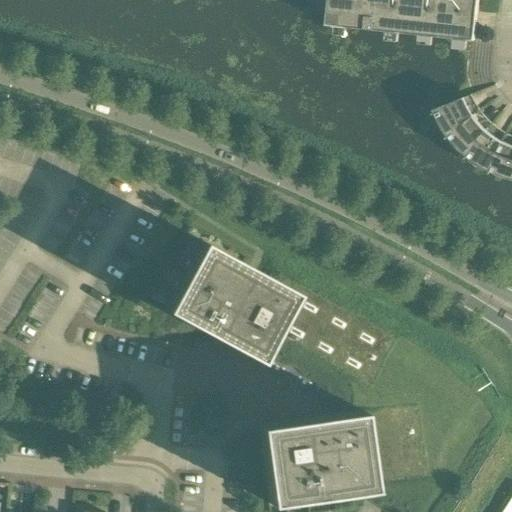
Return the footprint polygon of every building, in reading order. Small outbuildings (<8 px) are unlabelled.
[(477,0),(328,0),(326,25),(473,40),(477,0)] [(468,107),(464,98),(434,109),(440,122),(448,134),(475,114),(473,115),(468,107)] [(465,153),(488,128),(487,128),(486,130),(479,123),(474,116),(475,115),(475,114),(448,134),(456,144),(465,153)] [(487,169),(503,139),(502,141),(494,136),(487,130),(488,129),(488,128),(465,153),(470,158),(476,162),(481,166),(487,169)] [(511,179),(511,145),(503,141),(504,139),(503,139),(487,169),(499,175),(511,179)] [(200,240),(163,309),(259,361),(296,292),(200,240)] [(363,410),(257,425),(268,503),(373,488),(363,410)]
